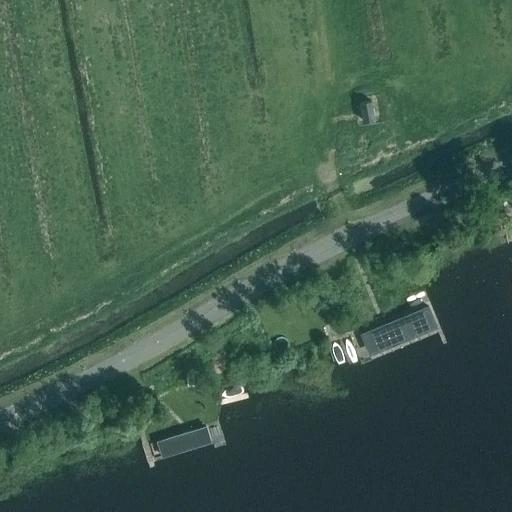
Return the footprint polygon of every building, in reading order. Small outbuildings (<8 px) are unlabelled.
[(360,101),(362,121),(374,120),(372,99),(360,101)] [(338,316),(333,304),(324,308),(329,320),(338,316)] [(368,363),(438,335),(427,307),(357,336),(368,363)] [(187,385),(197,384),(196,375),(186,376),(187,385)] [(226,441),(220,422),(156,442),(161,461),(226,441)]
